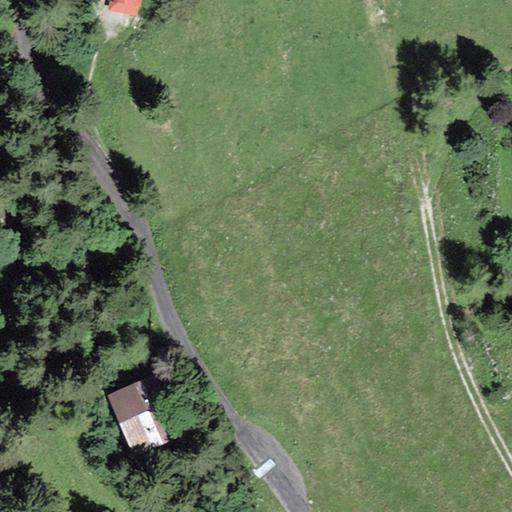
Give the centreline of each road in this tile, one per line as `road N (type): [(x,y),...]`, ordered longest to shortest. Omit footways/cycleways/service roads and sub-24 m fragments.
road 1 (unclassified): [(300,511),(212,392),(175,330),(127,214),(35,80),(24,0)]
road 2 (track): [(511,87),(462,125),(432,205),(456,327),(511,458)]
road 3 (unclassified): [(0,172),(15,248),(0,315)]
